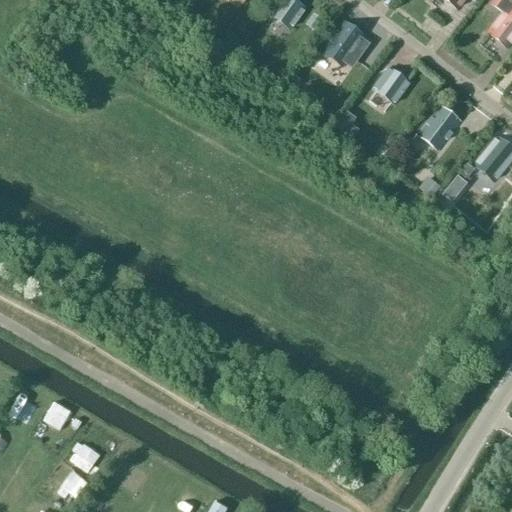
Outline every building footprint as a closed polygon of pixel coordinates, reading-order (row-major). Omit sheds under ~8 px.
[(291,0),(280,0),(270,15),(290,29),(304,8),(291,0)] [(445,0),(458,10),(465,0),(445,0)] [(503,14),(488,33),(507,48),(511,42),(511,4),(506,0),(492,0),(490,4),(503,14)] [(189,9),(182,19),(201,32),(208,22),(189,9)] [(314,13),(305,25),(314,31),(322,19),(314,13)] [(329,42),(322,52),(342,67),(344,64),(348,67),(365,42),(361,39),(364,36),(343,22),(336,32),(335,31),(328,41),(329,42)] [(229,33),(222,43),(229,48),(236,38),(229,33)] [(388,69),(373,89),(393,104),(408,84),(388,69)] [(291,78),(282,90),(290,96),(299,84),(291,78)] [(460,123),(440,108),(417,137),(436,153),(460,123)] [(346,113),(341,120),(351,127),(356,120),(346,113)] [(476,163),(475,165),(494,181),(496,179),(508,189),(511,184),(511,149),(497,138),(495,140),(495,139),(476,163)]
